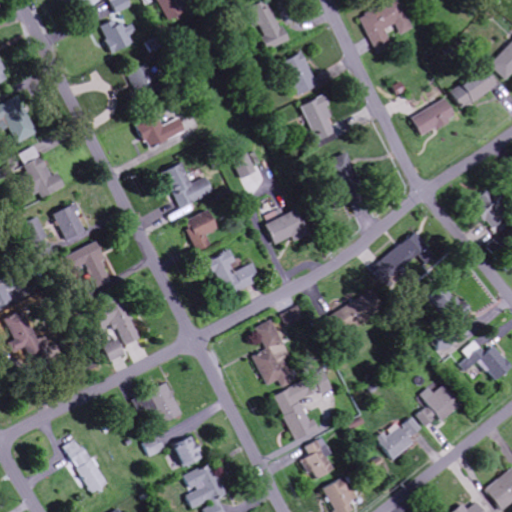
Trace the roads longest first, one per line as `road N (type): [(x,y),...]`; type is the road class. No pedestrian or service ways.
road 1 (residential): [(0,435),(318,270),(511,128)]
road 2 (residential): [(284,511),(22,0)]
road 3 (residential): [(511,296),(425,189),(332,0)]
road 4 (residential): [(380,511),(511,407)]
